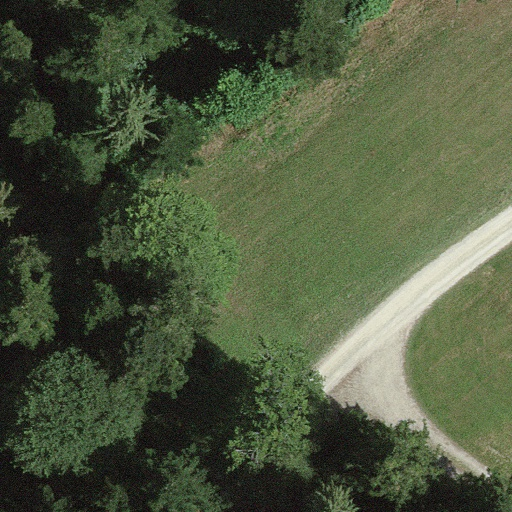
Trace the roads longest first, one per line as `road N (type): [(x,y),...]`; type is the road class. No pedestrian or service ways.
road 1 (track): [(511,225),(404,302),(311,390),(203,511)]
road 2 (track): [(511,508),(428,444),(394,407),(390,363),(404,302)]
